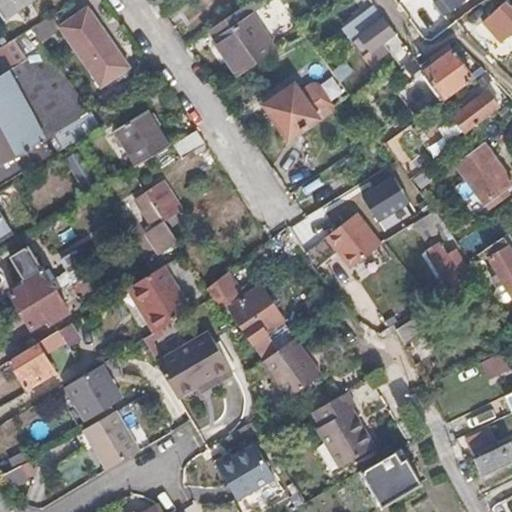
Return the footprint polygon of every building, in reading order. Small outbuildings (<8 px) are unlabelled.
[(0,0),(0,8),(6,18),(32,0),(0,0)] [(157,0),(167,13),(184,0),(157,0)] [(465,0),(437,0),(436,2),(445,15),(465,0)] [(511,0),(509,0),(482,24),(499,44),(511,33),(511,0)] [(89,6),(63,23),(61,25),(103,85),(131,65),(89,6)] [(211,38),(235,77),(279,50),(255,11),(211,38)] [(63,23),(57,14),(33,27),(41,38),(61,25),(63,23)] [(372,50),(395,33),(385,19),(362,36),(372,50)] [(5,44),(0,46),(0,179),(6,189),(14,184),(81,144),(78,140),(102,124),(98,118),(41,38),(33,27),(5,44)] [(433,57),(437,62),(448,54),(444,49),(433,57)] [(448,54),(437,62),(425,70),(444,97),(473,76),(454,51),(448,54)] [(321,117),(295,81),(265,104),(291,138),(321,117)] [(466,131),(501,106),(490,91),(455,117),(466,131)] [(120,129),(141,165),(173,146),(151,111),(120,129)] [(185,157),(208,143),(198,130),(176,143),(185,157)] [(42,227),(100,190),(108,186),(81,144),(14,184),(42,227)] [(511,183),(511,179),(486,146),(459,165),(487,202),(511,183)] [(378,216),(412,196),(394,166),(360,186),(378,216)] [(189,220),(164,181),(136,198),(155,227),(152,229),(167,251),(184,239),(170,218),(174,216),(179,226),(189,220)] [(0,242),(15,232),(0,206),(0,242)] [(428,238),(448,226),(437,211),(409,228),(418,242),(426,236),(428,238)] [(353,268),(383,244),(358,215),(329,238),(353,268)] [(511,234),(511,233),(487,249),(511,290),(511,234)] [(460,271),(467,267),(456,250),(449,254),(443,243),(428,252),(453,291),(467,282),(460,271)] [(71,311),(30,245),(12,257),(29,284),(13,294),(35,329),(51,318),(54,323),(71,311)] [(165,268),(156,273),(130,289),(157,333),(192,311),(165,268)] [(269,358),(296,338),(299,336),(263,284),(255,288),(250,279),(241,285),(230,271),(209,288),(214,297),(217,302),(226,296),(269,358)] [(440,326),(430,310),(404,326),(414,342),(440,326)] [(54,352),(81,337),(71,318),(44,333),(54,352)] [(227,378),(243,369),(217,328),(165,361),(187,397),(224,374),(227,378)] [(323,375),(296,338),(269,358),(264,361),(290,398),(323,375)] [(58,374),(40,344),(12,362),(31,390),(58,374)] [(486,380),(508,369),(500,352),(477,363),(486,380)] [(89,376),(87,372),(69,383),(91,417),(125,394),(107,365),(89,376)] [(359,407),(350,392),(315,412),(325,428),(320,431),(344,469),(378,449),(355,409),(359,407)] [(142,446),(117,408),(88,427),(112,466),(142,446)] [(33,441),(67,430),(61,413),(27,424),(33,441)] [(467,458),(500,444),(493,427),(459,442),(467,458)] [(511,461),(511,443),(478,459),(486,474),(511,461)] [(240,501),(277,479),(257,446),(220,469),(240,501)] [(424,481),(402,447),(363,470),(384,506),(424,481)] [(83,453),(54,462),(61,483),(90,474),(83,453)] [(0,472),(7,488),(37,473),(30,458),(0,472)] [(179,511),(198,511),(194,503),(179,511)]
